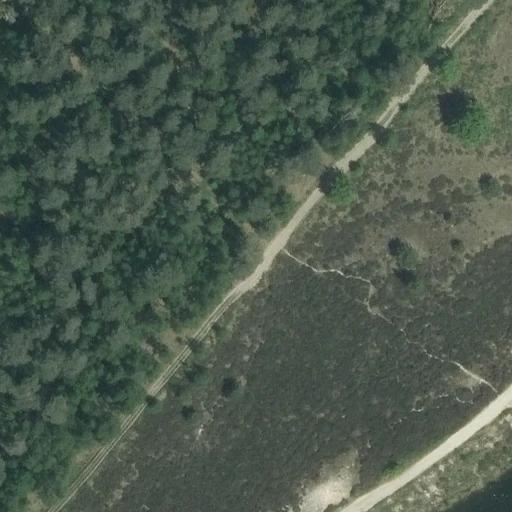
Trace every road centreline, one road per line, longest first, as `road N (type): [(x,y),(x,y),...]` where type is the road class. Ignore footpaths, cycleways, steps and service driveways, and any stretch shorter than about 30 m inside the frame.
road 1 (unknown): [(468,0),(18,511)]
road 2 (track): [(350,511),(511,395)]
